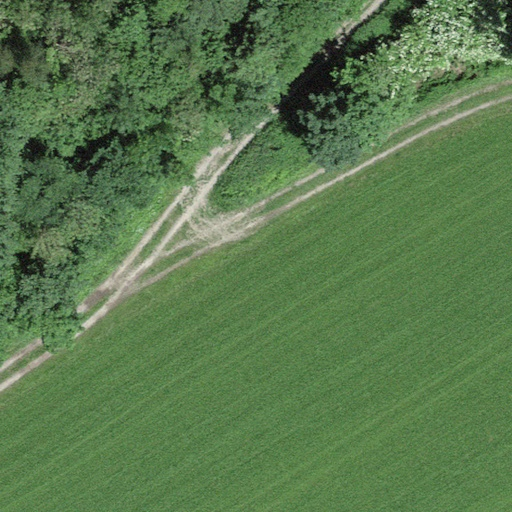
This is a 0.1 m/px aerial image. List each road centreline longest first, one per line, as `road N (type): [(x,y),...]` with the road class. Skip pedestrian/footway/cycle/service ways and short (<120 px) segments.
road 1 (track): [(367,0),(162,220),(118,293),(394,141),(511,93)]
road 2 (track): [(0,374),(118,293)]
